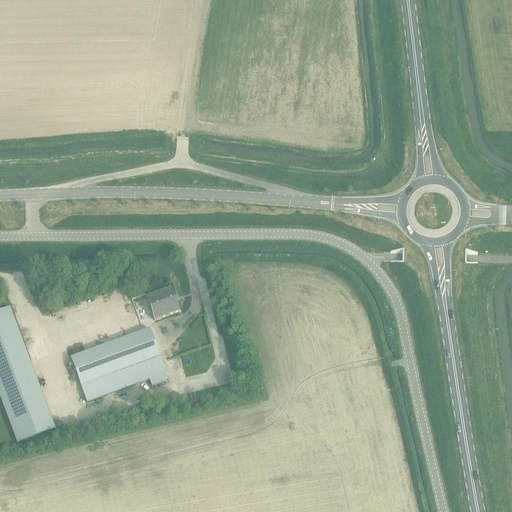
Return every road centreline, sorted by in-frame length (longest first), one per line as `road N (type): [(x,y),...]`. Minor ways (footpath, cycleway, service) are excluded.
road 1 (unclassified): [(0,236),(293,233),(341,243),(365,259)]
road 2 (tertiary): [(332,204),(168,193),(0,194)]
road 3 (unclassified): [(442,511),(401,318),(365,259)]
road 4 (primary): [(477,511),(445,307)]
